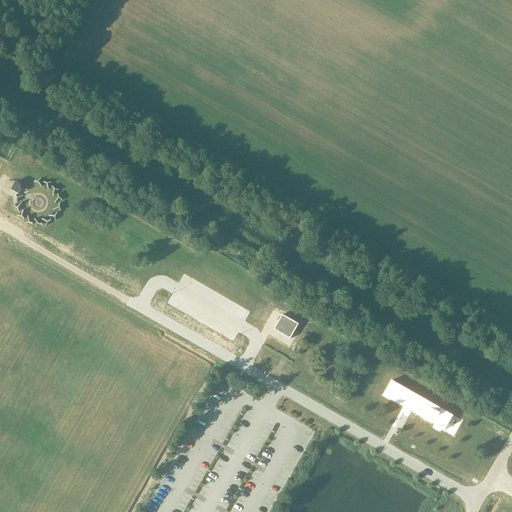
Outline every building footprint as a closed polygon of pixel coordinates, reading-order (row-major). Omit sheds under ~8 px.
[(9,159),(13,148),(8,147),(4,157),(9,159)] [(10,190),(18,195),(21,190),(20,189),(20,185),(15,182),(10,190)] [(223,278),(233,282),(239,270),(218,261),(220,255),(211,250),(202,269),(213,274),(214,271),(224,275),(223,278)] [(197,327),(202,316),(190,310),(185,321),(197,327)] [(298,325),(281,316),(273,330),(290,339),(294,331),(298,325)] [(443,431),(452,416),(391,381),(382,396),(443,431)]
